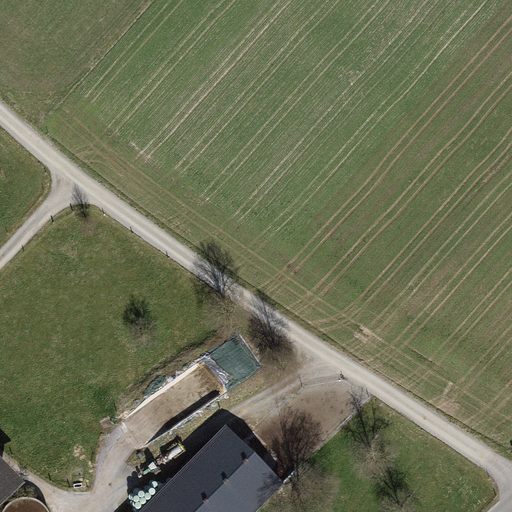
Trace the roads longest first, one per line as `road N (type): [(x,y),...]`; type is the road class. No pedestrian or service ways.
road 1 (track): [(0,113),(73,182),(511,473)]
road 2 (track): [(338,361),(200,436),(97,511)]
